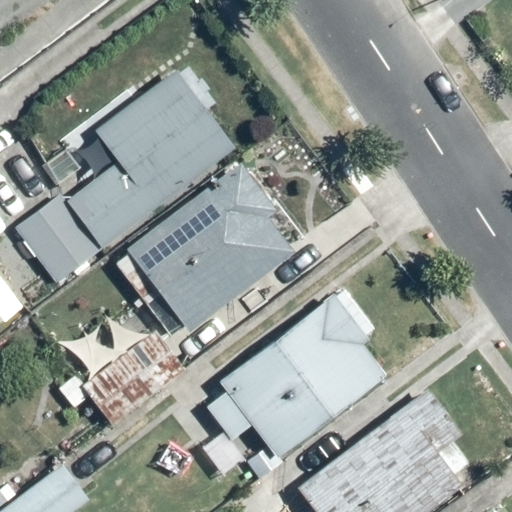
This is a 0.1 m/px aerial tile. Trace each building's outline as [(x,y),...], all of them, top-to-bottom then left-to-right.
[(57,195),(27,217),(13,228),(30,251),(54,282),(97,249),(233,146),(172,66),(90,128),(37,168),(57,195)] [(229,336),(209,311),(289,250),(259,211),(269,202),(237,160),(105,261),(153,325),(77,380),(107,423),(184,368),(229,336)] [(0,320),(21,304),(0,278),(0,320)] [(372,327),(341,284),(213,379),(222,391),(204,405),(228,438),(250,422),(274,455),(380,377),(353,341),(372,327)] [(422,511),(461,484),(434,447),(454,432),(441,414),(422,389),(293,485),(312,511),(422,511)] [(0,511),(68,511),(87,497),(59,462),(0,509),(0,511)] [(506,511),(495,497),(475,511),(506,511)]
